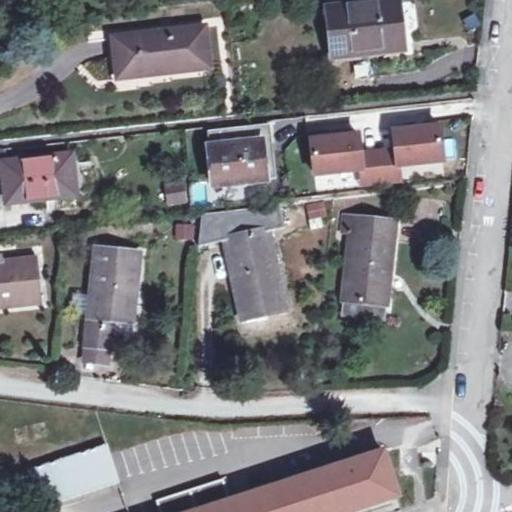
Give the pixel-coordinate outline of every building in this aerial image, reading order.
[(404,48),(399,6),(330,13),(335,60),(374,55),(374,51),(404,48)] [(212,72),(208,33),(118,41),(121,76),(173,71),(173,76),(212,72)] [(264,126),(266,145),(293,141),(291,124),(264,126)] [(266,145),(264,126),(210,132),(216,185),(270,179),(266,145)] [(400,152),(380,155),(384,184),(402,182),(400,167),(447,162),(443,127),(398,133),(400,152)] [(358,137),(313,142),(316,176),(364,171),(365,186),(384,184),(380,155),(360,157),(358,137)] [(79,195),(75,157),(6,164),(10,202),(79,195)] [(187,187),(167,189),(169,209),(189,207),(187,187)] [(350,294),(395,298),(404,217),(352,211),(350,229),(358,230),(350,294)] [(288,315),(271,236),(286,233),(281,214),(208,223),(204,251),(228,246),(245,325),(288,315)] [(195,225),(176,226),(177,243),(195,242),(195,225)] [(288,270),(304,271),(305,249),(289,248),(288,270)] [(111,325),(131,328),(139,262),(97,257),(85,347),(107,350),(110,334),(111,325)] [(0,264),(0,305),(40,302),(35,261),(0,264)] [(395,298),(350,294),(348,309),(393,314),(395,298)] [(130,337),(131,328),(111,325),(110,334),(130,337)] [(32,473),(44,510),(124,485),(114,454),(112,448),(32,473)] [(356,511),(401,497),(386,453),(234,501),(228,481),(161,502),(164,511),(356,511)]
